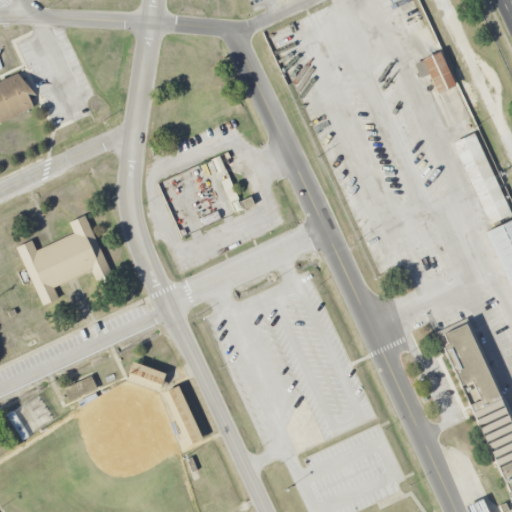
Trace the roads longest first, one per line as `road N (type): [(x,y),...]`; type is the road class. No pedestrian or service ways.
road 1 (residential): [(455,511),(238,41),(211,28),(38,18),(29,0)]
road 2 (residential): [(267,511),(132,215),(154,24)]
road 3 (residential): [(0,384),(328,229)]
road 4 (residential): [(0,194),(139,130)]
